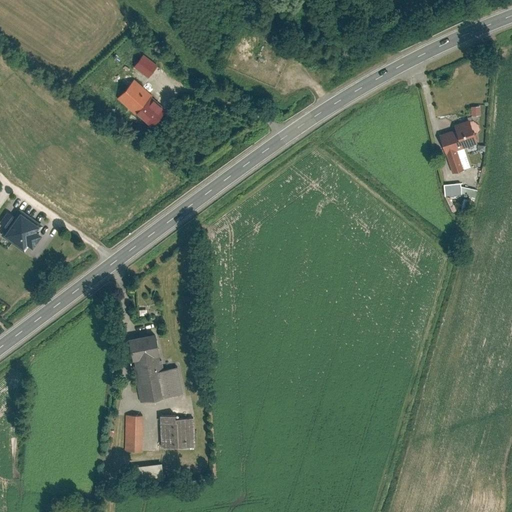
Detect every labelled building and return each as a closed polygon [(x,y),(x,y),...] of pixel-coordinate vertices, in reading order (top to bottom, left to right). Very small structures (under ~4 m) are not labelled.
[(141,57),(133,68),(147,79),(156,69),(141,57)] [(133,116),(135,114),(144,123),(145,122),(151,128),(164,114),(160,109),(161,108),(150,98),(151,97),(134,80),(116,99),(133,116)] [(470,114),(479,113),(479,105),(470,105),(470,114)] [(461,170),(454,152),(476,144),(469,125),(452,131),(453,135),(439,141),(452,174),(461,170)] [(460,183),(444,184),(445,196),(461,194),(460,183)] [(44,224),(20,208),(3,234),(25,249),(29,243),(34,246),(43,232),(40,230),(44,224)] [(131,362),(136,361),(154,358),(158,357),(154,334),(126,340),(131,362)] [(134,379),(139,403),(182,394),(176,368),(156,372),(154,358),(136,361),(139,378),(134,379)] [(125,416),(124,452),(141,453),(142,416),(125,416)] [(159,416),(160,448),(195,447),(194,418),(176,418),(176,416),(159,416)] [(162,465),(131,467),(133,484),(163,482),(162,465)]
